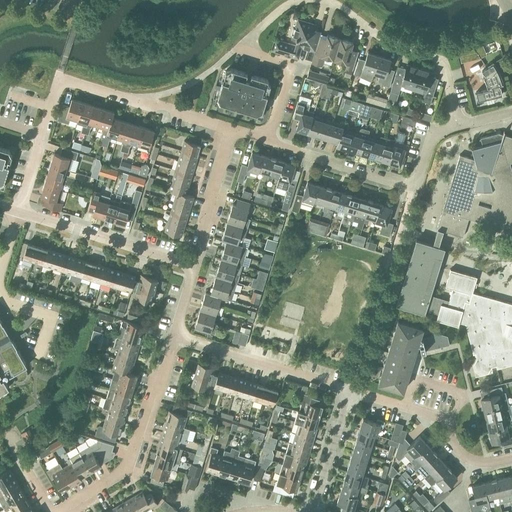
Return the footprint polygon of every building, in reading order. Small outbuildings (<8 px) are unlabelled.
[(275,39),(271,51),(298,59),(302,47),(315,51),(317,46),(321,33),(313,30),(315,25),(298,20),(296,29),(293,28),(291,35),(293,36),(293,39),(297,40),(296,45),(275,39)] [(334,60),(341,39),(327,35),(323,48),(317,46),(315,51),(312,62),(322,66),(325,57),(334,60)] [(353,70),(358,55),(352,53),(351,50),(353,43),(341,39),(334,60),(346,63),(345,68),(353,70)] [(358,63),(354,74),(361,77),(361,76),(371,81),(372,81),(374,73),(379,56),(368,52),(364,65),(358,63)] [(471,53),(472,60),(481,58),(476,52),(471,53)] [(387,72),(391,60),(379,56),(374,73),(380,75),(378,83),(390,87),(393,74),(387,72)] [(501,81),(498,71),(492,62),(492,64),(482,71),(485,76),(483,77),(486,82),(488,88),(489,87),(489,89),(476,92),(478,100),(502,94),(500,86),(499,86),(499,85),(503,84),(503,83),(502,83),(501,81)] [(413,89),(420,68),(407,65),(403,79),(395,76),(391,91),(399,94),(402,85),(413,89)] [(268,81),(268,80),(231,68),(231,69),(227,71),(226,71),(218,98),(219,98),(221,102),(220,103),(258,114),(258,113),(262,111),(263,111),(271,85),(270,84),(268,81)] [(428,86),(432,72),(420,68),(413,89),(425,92),(422,101),(431,104),(435,89),(428,86)] [(323,83),(326,84),(329,77),(309,71),(307,78),(323,83)] [(327,87),(326,84),(323,83),(321,90),(331,93),(333,89),(327,87)] [(83,103),(72,99),(70,107),(64,105),(59,121),(69,124),(70,120),(77,122),(83,103)] [(298,101),(293,117),(300,119),(296,130),(308,133),(313,116),(314,112),(309,110),(310,105),(298,101)] [(77,122),(77,124),(82,125),(83,126),(81,133),(85,134),(94,106),(83,103),(77,122)] [(99,126),(104,109),(94,106),(85,134),(89,135),(91,128),(92,128),(93,124),(99,126)] [(104,146),(114,112),(104,109),(99,126),(104,128),(101,137),(102,138),(100,145),(104,146)] [(118,138),(123,121),(113,118),(115,112),(114,112),(104,146),(108,147),(110,140),(111,140),(112,136),(118,138)] [(423,113),(421,118),(430,121),(432,116),(423,113)] [(318,136),(323,119),(313,116),(308,133),(318,136)] [(414,126),(416,120),(403,116),(400,126),(405,128),(407,127),(408,124),(414,126)] [(328,140),(334,122),(323,119),(318,136),(328,140)] [(121,151),(125,152),(128,141),(133,124),(123,121),(118,138),(123,140),(122,143),(123,144),(121,151)] [(334,122),(328,140),(338,143),(337,147),(345,122),(342,122),(341,123),(340,124),(334,122)] [(348,150),(353,133),(347,131),(349,125),(345,124),(345,123),(345,122),(337,147),(348,150)] [(132,142),(138,144),(143,127),(133,124),(128,141),(125,152),(128,153),(132,142)] [(143,127),(138,144),(149,148),(155,131),(143,127)] [(358,153),(365,129),(362,128),(359,130),(358,134),(353,133),(348,150),(358,153)] [(368,156),(374,139),(369,138),(371,131),(365,129),(358,153),(368,156)] [(494,167),(510,163),(511,162),(511,136),(498,133),(480,138),(482,146),(472,148),(475,159),(477,168),(492,173),(494,167)] [(379,159),(385,138),(380,137),(379,141),(374,139),(368,156),(379,159)] [(389,163),(395,141),(385,138),(379,159),(389,163)] [(181,150),(197,155),(200,145),(185,141),(181,150)] [(395,141),(389,163),(394,164),(393,165),(402,168),(406,157),(403,156),(405,149),(408,150),(409,145),(395,141)] [(10,150),(0,147),(0,183),(3,182),(4,182),(12,155),(11,155),(9,151),(10,150)] [(54,153),(51,164),(66,169),(70,170),(73,159),(76,160),(78,152),(63,147),(60,155),(54,153)] [(194,165),(197,155),(181,150),(178,160),(194,165)] [(258,173),(264,156),(252,152),(248,166),(242,165),(237,181),(243,183),(246,174),(250,176),(251,170),(258,173)] [(477,168),(475,159),(460,155),(437,229),(438,229),(436,234),(441,237),(443,231),(463,237),(468,219),(486,224),(486,226),(486,228),(487,229),(488,230),(490,230),(491,229),(492,228),(493,226),(511,232),(511,169),(510,163),(494,167),(492,173),(477,168)] [(267,180),(274,159),(264,156),(258,173),(264,174),(262,178),(267,180)] [(279,179),(284,162),(274,159),(267,180),(271,181),(273,177),(279,179)] [(191,175),(194,165),(178,160),(175,170),(191,175)] [(284,162),(279,179),(276,187),(287,190),(288,193),(293,195),(297,182),(291,180),(295,165),(284,162)] [(74,183),(79,184),(80,179),(65,174),(66,169),(51,164),(48,175),(63,179),(74,183)] [(141,166),(141,168),(139,174),(147,176),(149,168),(147,164),(146,164),(141,166)] [(132,165),(130,171),(137,173),(139,174),(141,168),(132,165)] [(97,178),(100,169),(93,168),(91,176),(97,178)] [(188,185),(191,175),(175,170),(172,180),(188,185)] [(45,185),(60,190),(62,184),(65,185),(66,184),(73,187),(74,183),(63,179),(48,175),(45,185)] [(117,194),(122,195),(127,180),(122,178),(117,194)] [(185,194),(188,185),(172,180),(169,190),(177,192),(181,193),(185,194)] [(314,203),(319,185),(308,182),(303,196),(297,194),(292,210),(299,213),(301,203),(313,207),(314,203)] [(64,191),(60,190),(45,185),(41,196),(47,198),(45,206),(60,211),(63,203),(60,202),(64,191)] [(324,206),(329,189),(319,185),(314,203),(313,207),(314,203),(324,206)] [(334,209),(340,192),(329,189),(324,206),(322,211),(327,212),(329,207),(334,209)] [(132,204),(121,200),(114,221),(125,225),(127,219),(133,221),(138,205),(142,192),(136,190),(132,204)] [(110,197),(99,194),(100,193),(94,191),(89,207),(94,209),(93,215),(104,218),(110,199),(110,197)] [(193,196),(185,194),(181,193),(177,192),(174,202),(190,207),(193,196)] [(343,217),(350,195),(340,192),(334,209),(339,210),(337,215),(343,217)] [(110,199),(104,218),(114,221),(121,200),(122,195),(117,194),(115,201),(110,199)] [(343,217),(342,222),(345,223),(348,221),(349,219),(353,220),(355,215),(360,198),(350,195),(343,217)] [(355,215),(353,220),(359,222),(357,227),(362,229),(364,223),(365,218),(371,201),(360,198),(355,215)] [(233,204),(230,213),(246,218),(248,209),(253,211),(255,204),(250,203),(238,199),(236,205),(233,204)] [(365,218),(364,223),(368,224),(369,220),(375,222),(381,204),(371,201),(365,218)] [(187,216),(190,207),(174,202),(171,211),(187,216)] [(381,204),(375,222),(382,224),(380,233),(390,236),(393,224),(388,222),(392,208),(381,204)] [(184,226),(187,216),(171,211),(168,221),(184,226)] [(228,222),(248,228),(251,220),(246,218),(230,213),(228,222)] [(181,236),(184,226),(168,221),(165,231),(181,236)] [(228,222),(225,231),(245,237),(248,228),(228,222)] [(222,240),(248,248),(248,247),(243,246),(245,237),(225,231),(222,240)] [(438,246),(441,237),(436,234),(433,245),(417,240),(397,303),(425,311),(426,308),(438,312),(436,319),(458,326),(460,322),(466,324),(473,354),(476,353),(477,358),(474,364),(476,371),(481,374),(488,372),(492,367),(496,366),(497,368),(511,364),(511,303),(473,292),(478,277),(451,269),(446,286),(453,288),(449,300),(430,294),(444,248),(438,246)] [(267,239),(266,244),(276,247),(278,242),(267,239)] [(227,241),(224,250),(246,256),(248,248),(222,240),(227,241)] [(33,262),(38,247),(28,244),(23,259),(33,262)] [(264,249),(275,252),(276,247),(266,244),(264,249)] [(43,265),(47,250),(38,247),(33,262),(43,265)] [(52,268),(57,253),(47,250),(43,265),(52,268)] [(224,250),(221,259),(243,265),(246,256),(224,250)] [(62,271),(67,256),(57,253),(52,268),(62,271)] [(72,274),(77,259),(67,256),(62,271),(72,274)] [(82,277),(86,262),(77,259),(72,274),(82,277)] [(219,267),(240,274),(243,265),(221,259),(219,267)] [(91,280),(96,265),(86,262),(82,277),(91,280)] [(101,283),(106,268),(96,265),(91,280),(101,283)] [(216,276),(237,283),(240,274),(219,267),(216,276)] [(111,286),(116,271),(106,268),(101,283),(111,286)] [(121,289),(125,274),(116,271),(111,286),(121,289)] [(125,274),(121,289),(131,293),(135,277),(125,274)] [(135,280),(132,289),(136,290),(134,297),(150,302),(157,279),(141,274),(139,281),(135,280)] [(216,276),(213,285),(235,292),(237,283),(216,276)] [(28,281),(26,285),(25,289),(31,291),(33,283),(28,281)] [(206,292),(226,299),(232,300),(235,292),(213,285),(211,293),(206,292)] [(206,292),(203,301),(219,306),(221,297),(226,299),(206,292)] [(216,315),(219,306),(203,301),(200,310),(216,315)] [(213,323),(216,315),(200,310),(198,319),(213,323)] [(127,318),(144,323),(145,319),(137,317),(137,316),(128,314),(127,318)] [(28,366),(12,340),(10,341),(1,326),(4,325),(0,318),(0,392),(10,387),(5,378),(10,375),(10,376),(14,374),(15,377),(17,379),(20,380),(23,379),(26,377),(26,374),(26,370),(24,368),(28,366)] [(215,334),(218,325),(213,323),(198,319),(195,328),(215,334)] [(117,337),(139,344),(142,333),(141,332),(143,326),(123,320),(117,337)] [(405,387),(402,386),(413,350),(415,351),(416,351),(421,349),(422,352),(426,351),(450,345),(448,336),(433,332),(432,336),(422,338),(420,338),(423,328),(398,321),(379,383),(403,391),(405,387)] [(249,335),(245,333),(242,332),(238,344),(246,346),(249,335)] [(99,343),(103,344),(105,338),(98,336),(96,342),(99,343)] [(113,347),(119,349),(136,354),(139,344),(117,337),(116,337),(113,347)] [(133,364),(136,354),(119,349),(116,358),(133,364)] [(116,358),(113,368),(137,376),(137,375),(130,373),(133,364),(116,358)] [(209,390),(216,367),(200,362),(193,385),(209,390)] [(113,368),(112,371),(114,372),(112,379),(134,385),(137,376),(113,368)] [(224,391),(229,376),(219,372),(214,388),(224,391)] [(234,394),(239,379),(229,376),(224,391),(234,394)] [(112,379),(109,388),(131,395),(134,385),(112,379)] [(243,397),(248,382),(239,379),(234,394),(243,397)] [(253,400),(258,385),(248,382),(243,397),(253,400)] [(263,403),(268,388),(258,385),(253,400),(263,403)] [(484,409),(484,410),(502,406),(508,404),(506,394),(504,394),(502,387),(490,391),(491,396),(482,399),(482,400),(481,400),(482,409),(482,410),(484,409)] [(109,388),(106,398),(128,405),(131,395),(109,388)] [(268,388),(263,403),(273,406),(278,391),(268,388)] [(304,405),(302,413),(319,418),(323,406),(321,406),(323,399),(302,393),(298,404),(304,405)] [(103,408),(109,409),(125,415),(128,405),(106,398),(103,408)] [(187,401),(186,406),(202,411),(204,407),(187,401)] [(484,410),(487,421),(511,415),(511,414),(511,413),(510,404),(508,404),(502,406),(484,410)] [(170,411),(167,422),(184,427),(187,416),(184,415),(186,409),(174,405),(172,412),(170,411)] [(109,409),(106,419),(122,424),(125,415),(109,409)] [(298,412),(295,422),(299,423),(316,428),(319,418),(302,413),(298,412)] [(490,431),(511,426),(511,425),(511,418),(511,415),(487,421),(490,431)] [(96,436),(115,441),(117,435),(119,436),(122,424),(106,419),(102,430),(100,430),(98,431),(96,436)] [(363,419),(360,430),(377,435),(379,428),(381,429),(384,427),(385,422),(377,419),(376,423),(363,419)] [(167,422),(164,433),(181,438),(186,440),(187,440),(190,429),(184,427),(167,422)] [(313,438),(316,428),(299,423),(296,433),(313,438)] [(511,428),(511,426),(490,431),(490,432),(487,432),(488,433),(491,441),(492,441),(492,442),(502,440),(504,446),(511,443),(511,428)] [(404,441),(405,438),(407,431),(401,429),(399,435),(397,435),(395,435),(393,440),(399,442),(403,443),(404,441)] [(22,440),(29,439),(27,430),(20,431),(22,440)] [(374,445),(377,435),(360,430),(357,440),(374,445)] [(185,443),(186,440),(181,438),(164,433),(161,443),(177,448),(179,441),(185,443)] [(310,449),(313,438),(296,433),(293,444),(310,449)] [(59,440),(62,444),(68,441),(65,436),(59,440)] [(396,452),(395,456),(399,461),(402,458),(405,456),(410,461),(428,445),(420,436),(411,445),(405,438),(404,441),(403,443),(399,442),(396,452)] [(55,448),(62,444),(59,440),(53,444),(55,448)] [(79,452),(91,472),(101,466),(100,465),(114,457),(115,452),(112,451),(114,445),(97,440),(97,442),(90,446),(89,446),(79,452)] [(371,456),(374,445),(357,440),(353,450),(371,456)] [(289,442),(286,453),(306,459),(310,449),(293,444),(289,442)] [(182,450),(177,448),(161,443),(157,453),(180,460),(181,457),(179,457),(182,450)] [(428,445),(410,461),(415,467),(413,469),(415,471),(422,465),(435,453),(428,445)] [(41,458),(53,451),(49,446),(38,452),(41,458)] [(217,473),(223,456),(216,454),(218,449),(211,446),(209,452),(211,453),(206,470),(217,473)] [(223,456),(217,473),(228,476),(233,460),(236,450),(236,449),(232,447),(230,452),(225,450),(223,456)] [(243,463),(245,457),(238,455),(239,451),(236,450),(233,460),(228,476),(238,480),(243,463)] [(367,466),(371,456),(353,450),(350,461),(367,466)] [(81,478),(91,472),(79,452),(70,458),(72,462),(81,478)] [(179,464),(180,460),(157,453),(154,463),(171,469),(173,462),(179,464)] [(286,453),(283,463),(303,469),(306,459),(286,453)] [(424,477),(442,461),(435,453),(415,471),(418,474),(420,473),(424,477)] [(238,480),(249,483),(257,460),(245,456),(245,457),(243,463),(238,480)] [(69,465),(62,468),(71,483),(81,478),(72,462),(70,458),(67,459),(67,461),(69,465)] [(350,461),(347,471),(364,476),(367,466),(350,461)] [(436,481),(450,469),(442,461),(424,477),(432,485),(436,481)] [(168,480),(171,469),(154,463),(151,475),(152,475),(150,482),(163,485),(165,479),(168,480)] [(280,473),(300,480),(303,469),(283,463),(280,473)] [(47,471),(52,479),(55,478),(61,489),(71,483),(62,468),(60,464),(47,471)] [(254,479),(260,481),(264,468),(258,467),(254,479)] [(0,498),(19,487),(13,477),(9,469),(0,474),(0,498)] [(450,469),(436,481),(444,489),(435,498),(434,500),(437,504),(450,492),(446,488),(458,478),(450,469)] [(347,471),(344,481),(364,488),(367,489),(369,484),(366,483),(368,477),(364,476),(347,471)] [(276,481),(273,490),(293,497),(295,490),(297,491),(300,480),(280,473),(278,480),(276,481)] [(198,477),(192,475),(189,488),(195,490),(199,477),(198,477)] [(494,480),(500,502),(500,503),(510,501),(505,477),(494,480)] [(494,480),(484,483),(489,502),(488,500),(494,499),(495,503),(500,502),(494,480)] [(341,492),(360,498),(362,492),(366,493),(367,489),(364,488),(344,481),(341,492)] [(46,496),(52,494),(48,483),(43,484),(46,496)] [(475,498),(469,500),(471,511),(479,511),(479,510),(481,510),(482,506),(482,504),(489,502),(484,483),(472,486),(475,498)] [(19,487),(0,498),(0,501),(4,509),(9,506),(25,497),(19,487)] [(133,498),(141,511),(144,511),(158,504),(152,493),(146,497),(143,492),(133,498)] [(349,507),(347,511),(360,511),(358,511),(357,509),(360,498),(341,492),(337,503),(349,507)] [(385,494),(381,493),(378,492),(375,502),(382,504),(384,500),(385,494)] [(11,509),(13,511),(19,511),(30,506),(25,497),(9,506),(4,509),(6,511),(11,509)] [(124,503),(128,511),(141,511),(133,498),(124,503)] [(114,509),(116,511),(128,511),(124,503),(114,509)] [(399,508),(395,503),(386,511),(385,511),(402,511),(399,508)]
